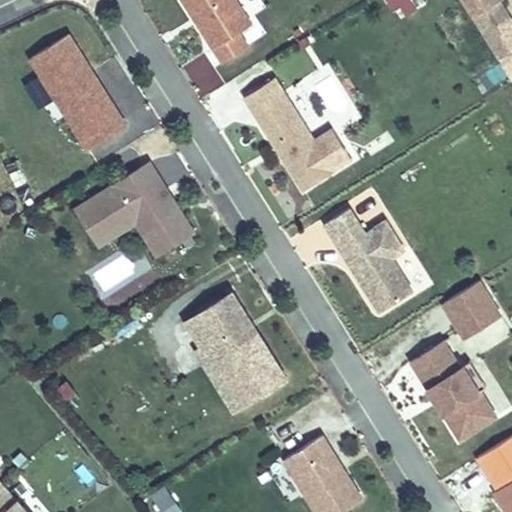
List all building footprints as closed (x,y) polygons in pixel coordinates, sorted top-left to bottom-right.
[(187,0),(215,43),(240,27),(252,19),(240,0),(187,0)] [(412,0),(386,0),(398,21),(418,10),(412,0)] [(465,0),(473,11),(490,0),(465,0)] [(511,16),(501,0),(490,0),(473,11),(500,56),(511,50),(511,16)] [(240,27),(215,43),(224,57),(248,41),(240,27)] [(126,124),(69,33),(31,57),(88,148),(126,124)] [(511,50),(500,56),(511,71),(511,50)] [(303,185),(352,154),(332,123),(314,135),(274,73),(244,92),(303,185)] [(150,159),(90,197),(113,233),(137,218),(159,252),(195,229),(176,200),(172,202),(165,191),(169,188),(150,159)] [(169,188),(165,191),(172,202),(176,200),(169,188)] [(90,197),(77,205),(100,241),(113,233),(90,197)] [(326,222),(335,235),(360,220),(351,206),(326,222)] [(360,220),(335,235),(369,288),(373,285),(387,306),(414,289),(393,256),(406,248),(387,219),(368,232),(360,220)] [(125,253),(92,274),(103,292),(137,271),(125,253)] [(463,333),(498,310),(478,279),(443,302),(463,333)] [(373,285),(369,288),(382,309),(387,306),(373,285)] [(288,376),(245,309),(234,291),(188,320),(204,344),(213,339),(251,399),(288,376)] [(204,344),(198,348),(236,408),(251,399),(213,339),(204,344)] [(460,366),(444,340),(411,360),(460,437),(496,415),(480,389),(474,380),(471,382),(460,366)] [(486,385),(470,359),(460,366),(471,382),(474,380),(480,389),(486,385)] [(341,471),(327,450),(330,448),(321,434),(283,460),(317,511),(338,511),(362,497),(343,469),(341,471)] [(0,480),(0,511),(1,511),(17,500),(0,480)] [(511,481),(497,491),(506,506),(511,501),(511,481)] [(166,485),(149,496),(159,511),(180,511),(183,511),(166,485)] [(1,511),(27,511),(17,500),(1,511)]
